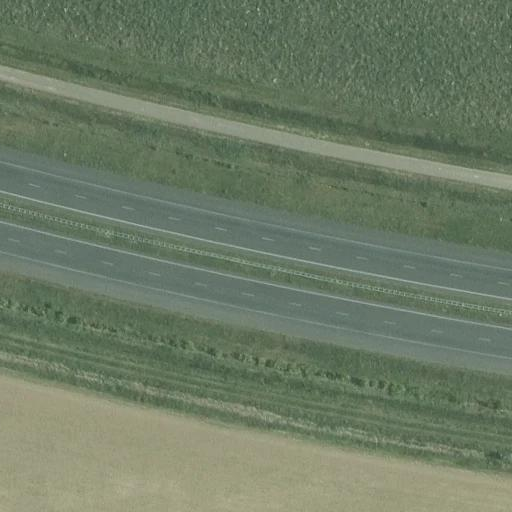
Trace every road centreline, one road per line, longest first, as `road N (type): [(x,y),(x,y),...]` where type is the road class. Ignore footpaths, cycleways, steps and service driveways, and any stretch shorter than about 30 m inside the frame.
road 1 (unclassified): [(511,184),(0,73)]
road 2 (motorway): [(511,285),(190,225),(0,177)]
road 3 (motorway): [(0,238),(174,282),(511,346)]
